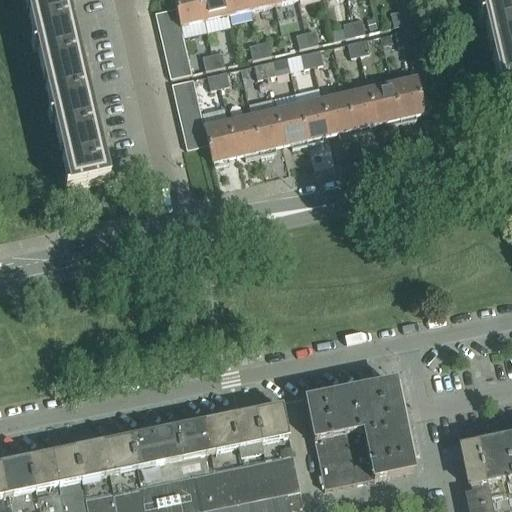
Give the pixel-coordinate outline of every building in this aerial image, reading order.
[(75,41),(65,0),(19,0),(32,51),(75,41)] [(205,26),(199,0),(172,0),(176,13),(178,24),(180,32),(205,26)] [(229,20),(223,0),(199,0),(205,26),(229,20)] [(251,15),(248,0),(223,0),(229,20),(251,15)] [(275,9),(272,0),(248,0),(251,15),(275,9)] [(298,4),(297,0),(272,0),(275,9),(298,4)] [(511,13),(511,0),(473,0),(478,21),(511,13)] [(178,24),(176,13),(154,18),(157,29),(178,24)] [(511,89),(511,13),(478,21),(495,93),(511,89)] [(390,17),(393,31),(403,29),(399,15),(390,17)] [(361,23),(352,26),(355,40),(365,38),(361,23)] [(181,35),(180,32),(178,24),(157,29),(159,40),(181,35)] [(355,40),(352,26),(342,28),(345,42),(355,40)] [(314,34),(305,37),(308,51),(318,49),(314,34)] [(183,46),(181,35),(159,40),(162,51),(183,46)] [(407,49),(404,35),(394,37),(397,51),(407,49)] [(308,51),(305,37),(295,39),(299,53),(308,51)] [(91,111),(75,41),(32,51),(48,122),(91,111)] [(369,58),(366,44),(356,46),(359,60),(369,58)] [(268,45),(258,47),(261,62),(271,59),(268,45)] [(186,57),(183,46),(162,51),(164,62),(186,57)] [(359,60),(356,46),(333,51),(337,66),(350,63),(350,62),(359,60)] [(261,62),(258,47),(249,50),(252,64),(261,62)] [(322,68),(319,54),(309,57),(313,71),(322,68)] [(221,56),(211,58),(215,73),(224,70),(221,56)] [(188,67),(188,63),(186,57),(164,62),(167,72),(188,67)] [(313,71),(309,57),(300,59),(303,73),(313,71)] [(211,58),(202,61),(205,75),(215,73),(211,58)] [(276,80),(272,65),(263,68),(266,82),(276,80)] [(191,78),(188,67),(167,72),(170,83),(191,78)] [(266,82),(263,68),(253,70),(256,84),(266,82)] [(229,91),(226,76),(216,79),(219,93),(229,91)] [(219,93),(216,79),(206,81),(210,95),(219,93)] [(424,119),(415,82),(391,88),(401,128),(416,124),(415,121),(424,119)] [(195,95),(192,84),(171,89),(174,100),(195,95)] [(401,128),(391,88),(368,93),(377,130),(384,128),(385,131),(401,128)] [(377,130),(368,93),(345,98),(354,138),(369,135),(369,132),(377,130)] [(198,106),(195,95),(174,100),(176,111),(198,106)] [(354,138),(345,98),(321,104),(330,141),(338,139),(339,142),(354,138)] [(330,141),(321,104),(298,109),(307,150),(323,146),(322,143),(330,141)] [(200,117),(198,106),(176,111),(179,122),(200,117)] [(307,150),(298,109),(274,115),(283,152),(291,150),(292,153),(307,150)] [(108,184),(91,111),(48,122),(65,194),(108,184)] [(283,152),(274,115),(251,120),(261,161),(276,157),(275,154),(283,152)] [(203,128),(200,117),(179,122),(181,133),(203,128)] [(261,161),(251,120),(227,126),(236,163),(244,161),(245,165),(261,161)] [(236,163),(227,126),(203,131),(205,139),(208,150),(212,168),(213,168),(214,172),(229,168),(228,164),(236,163)] [(205,139),(203,131),(203,128),(181,133),(184,144),(205,139)] [(208,150),(205,139),(184,144),(186,155),(208,150)] [(412,476),(394,388),(305,406),(309,427),(313,445),(324,494),(373,483),(373,485),(412,476)] [(275,412),(256,416),(265,464),(291,458),(290,453),(288,444),(281,411),(275,412)] [(256,416),(230,421),(240,469),(265,464),(256,416)] [(230,421),(202,427),(212,475),(240,469),(230,421)] [(202,427),(177,432),(187,480),(212,475),(202,427)] [(177,432),(152,438),(162,486),(187,480),(177,432)] [(152,438),(129,442),(139,491),(162,486),(152,438)] [(129,442),(102,448),(112,497),(139,491),(129,442)] [(511,511),(511,467),(509,454),(507,445),(480,451),(485,473),(492,511),(511,511)] [(102,448),(74,454),(84,503),(112,497),(102,448)] [(492,511),(485,473),(480,451),(464,454),(468,476),(473,499),(467,500),(468,511),(492,511)] [(74,454),(51,458),(62,511),(85,507),(84,503),(74,454)] [(51,458),(28,463),(37,511),(61,511),(62,511),(51,458)] [(299,497),(291,458),(265,464),(273,503),(299,497)] [(37,511),(28,463),(1,469),(9,509),(9,511),(37,511)] [(273,503),(265,464),(240,469),(248,508),(273,503)] [(1,469),(0,469),(0,510),(9,509),(1,469)] [(228,511),(248,508),(240,469),(212,475),(220,511),(228,511)] [(220,511),(212,475),(187,480),(193,511),(220,511)] [(193,511),(187,480),(162,486),(166,511),(193,511)] [(166,511),(162,486),(139,491),(143,511),(166,511)] [(143,511),(139,491),(112,497),(114,511),(143,511)] [(114,511),(112,497),(84,503),(85,507),(86,511),(114,511)] [(301,511),(301,510),(300,502),(299,497),(273,503),(248,508),(228,511),(301,511)]
